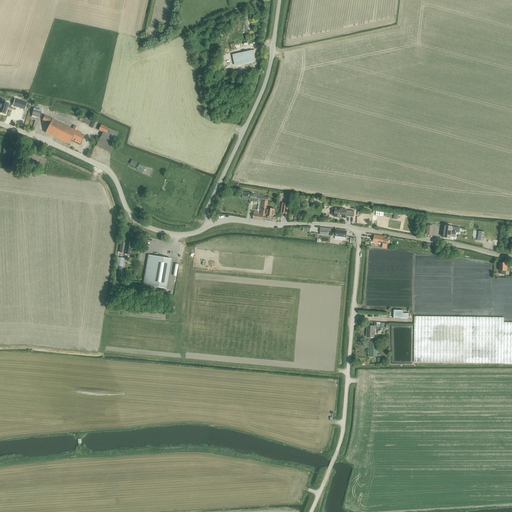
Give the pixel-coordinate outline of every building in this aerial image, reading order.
[(232,53),(231,50),(235,50),(234,43),(230,44),(231,49),(222,51),(223,55),(221,55),(222,58),(225,57),(225,54),(228,54),(228,55),(231,55),(231,53),(232,53)] [(249,60),(249,58),(253,57),(252,51),(235,55),(234,57),(235,63),(243,61),(249,60)] [(232,68),(233,68),(232,64),(223,66),(225,75),(233,74),(232,68)] [(1,101),(0,104),(0,113),(5,115),(9,103),(1,101)] [(12,115),(18,118),(21,111),(15,108),(12,115)] [(42,120),(50,124),(45,133),(69,145),(71,140),(80,144),(84,135),(76,132),(78,128),(74,126),(72,129),(44,116),(42,120)] [(91,120),(85,118),(84,119),(81,117),(79,121),(89,126),(91,120)] [(101,125),(99,130),(103,132),(100,137),(96,146),(110,153),(114,144),(113,143),(118,133),(101,125)] [(143,172),(146,166),(139,163),(137,169),(143,172)] [(253,219),(264,221),(266,210),(268,202),(263,201),(261,215),(259,215),(259,212),(254,212),(253,219)] [(346,216),(354,217),(354,211),(346,210),(335,209),(333,209),(332,210),(331,215),(332,216),(334,217),(345,218),(346,216)] [(273,217),(274,211),(266,210),(264,221),(276,222),(277,217),(273,217)] [(456,233),(459,233),(460,228),(445,226),(443,238),(450,239),(451,237),(455,238),(456,233)] [(333,233),(332,236),(335,237),(335,240),(345,241),(346,231),(336,230),(335,233),(333,233)] [(373,242),(387,244),(388,240),(384,239),(384,237),(374,235),(373,242)] [(124,252),(130,253),(131,250),(132,243),(125,242),(125,243),(121,243),(119,253),(124,253),(124,252)] [(151,256),(148,271),(146,270),(144,285),(166,289),(171,259),(151,256)] [(408,319),(409,314),(403,314),(403,311),(394,310),(394,318),(408,319)] [(511,322),(503,322),(503,321),(504,318),(503,318),(420,317),(414,317),(414,363),(419,363),(511,364),(511,322)] [(366,337),(374,338),(374,327),(367,326),(367,332),(366,337)]
